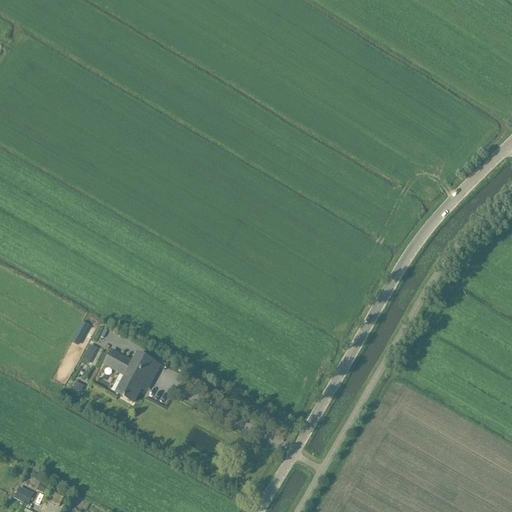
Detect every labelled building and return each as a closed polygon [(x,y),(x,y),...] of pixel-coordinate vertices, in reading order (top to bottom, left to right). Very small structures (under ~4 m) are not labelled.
[(81,322),(71,342),(78,346),(89,326),(82,322),(81,322)] [(89,346),(81,362),(88,366),(96,349),(89,346)] [(102,366),(123,376),(114,394),(132,404),(140,390),(145,392),(159,367),(135,354),(131,361),(110,350),(102,366)] [(76,383),(72,390),(79,394),(83,387),(76,383)] [(37,488),(36,490),(45,495),(49,488),(43,484),(41,490),(37,488)] [(22,490),(17,500),(27,506),(33,495),(22,490)] [(58,507),(63,498),(52,493),(48,501),(58,507)]
